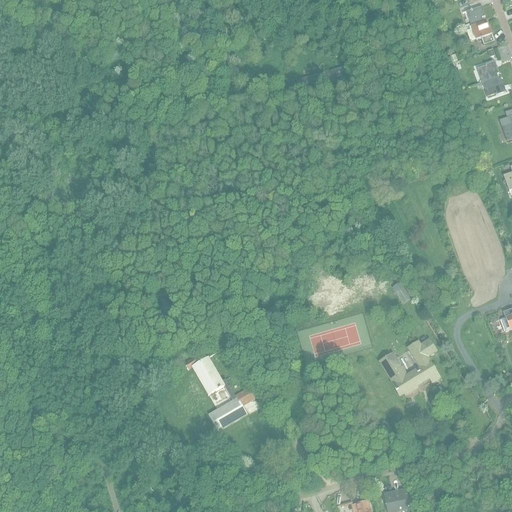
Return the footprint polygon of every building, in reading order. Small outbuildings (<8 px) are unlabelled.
[(472,27),(483,22),(481,18),(485,16),(482,7),(467,13),(472,27)] [(483,22),(472,27),(477,41),(492,35),(489,26),(485,27),(483,22)] [(477,69),(482,84),(501,77),(495,62),(485,65),(485,66),(477,69)] [(501,77),(482,84),(487,98),(495,95),(496,96),(506,92),(501,77)] [(511,116),(509,118),(500,121),(507,142),(511,140),(511,116)] [(511,166),(510,168),(511,172),(511,173),(503,176),(509,192),(511,190),(511,166)] [(363,173),(347,178),(350,188),(366,183),(363,173)] [(502,320),(506,332),(511,330),(511,309),(504,313),(506,318),(502,320)] [(431,383),(439,378),(418,343),(409,348),(413,354),(415,353),(423,367),(406,377),(395,359),(382,367),(392,383),(391,383),(399,397),(403,394),(404,395),(410,392),(409,390),(429,379),(431,383)] [(197,356),(184,364),(188,370),(192,367),(201,362),(200,362),(197,356)] [(201,362),(192,367),(206,392),(223,383),(222,383),(222,382),(208,357),(200,362),(201,362)] [(235,396),(235,397),(236,399),(241,407),(242,407),(255,399),(249,388),(247,389),(235,396)] [(236,399),(208,415),(218,432),(247,415),(242,407),(241,407),(236,399)] [(401,490),(405,511),(414,509),(409,488),(401,490)] [(401,490),(392,492),(396,511),(400,511),(405,511),(401,490)] [(396,511),(392,492),(384,494),(387,511),(396,511)] [(353,510),(353,511),(370,511),(368,501),(352,505),(352,503),(348,504),(349,511),(353,510)]
